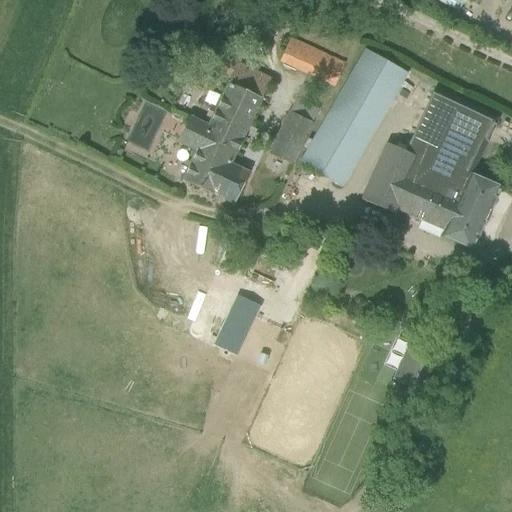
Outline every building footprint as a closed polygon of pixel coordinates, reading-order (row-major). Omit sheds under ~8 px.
[(459,0),(436,0),(436,1),(457,13),(463,2),(459,0)] [(290,40),(280,61),(287,65),(306,74),(329,84),(334,87),(344,65),(290,40)] [(341,189),(407,74),(365,50),(299,165),(341,189)] [(219,67),(234,74),(221,99),(208,127),(203,138),(236,154),(262,100),(270,82),(249,70),(238,65),(221,57),(214,72),(216,73),(219,67)] [(311,124),(288,113),(269,155),(292,166),(311,124)] [(230,165),(236,154),(203,138),(208,127),(189,118),(177,143),(196,152),(187,170),(182,181),(233,206),(248,174),(230,165)] [(420,159),(387,145),(361,201),(395,216),(397,210),(444,231),(441,237),(471,250),(500,189),(469,175),(460,196),(413,176),(420,159)] [(226,332),(242,339),(254,315),(237,307),(226,332)] [(409,343),(393,380),(411,388),(422,364),(427,351),(409,343)]
